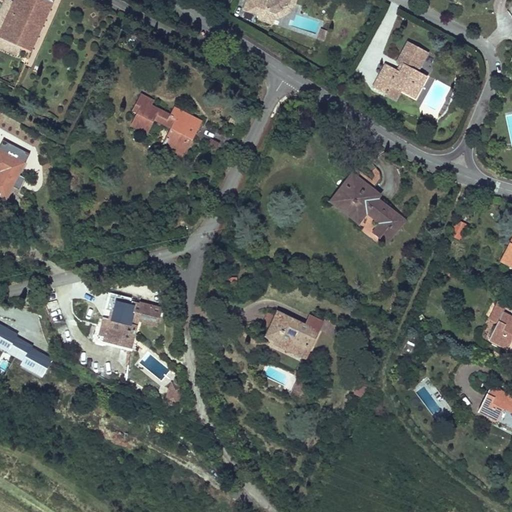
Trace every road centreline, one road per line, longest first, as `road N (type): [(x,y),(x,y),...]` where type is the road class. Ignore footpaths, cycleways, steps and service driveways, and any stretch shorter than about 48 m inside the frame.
road 1 (residential): [(265,501),(199,398),(187,356),(189,280)]
road 2 (residential): [(467,141),(489,85),(486,48),(402,0)]
road 3 (residential): [(286,74),(204,236)]
road 4 (tertiary): [(286,74),(435,164)]
road 5 (residential): [(0,289),(164,256)]
road 6 (tertiary): [(169,0),(286,74)]
